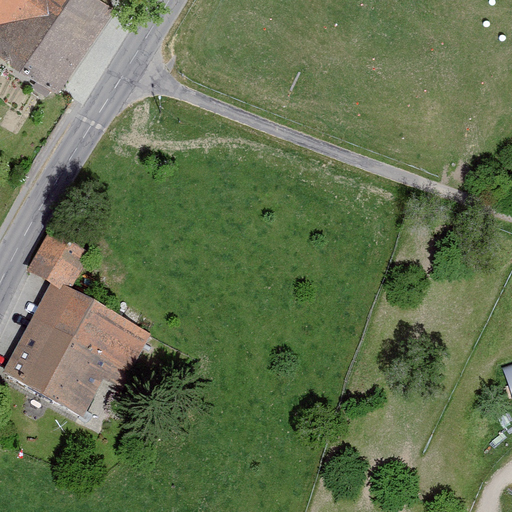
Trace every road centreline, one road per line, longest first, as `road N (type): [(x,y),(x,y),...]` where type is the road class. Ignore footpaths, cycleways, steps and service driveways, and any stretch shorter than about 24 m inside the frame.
road 1 (track): [(123,69),(511,212)]
road 2 (tertiary): [(166,0),(0,280)]
